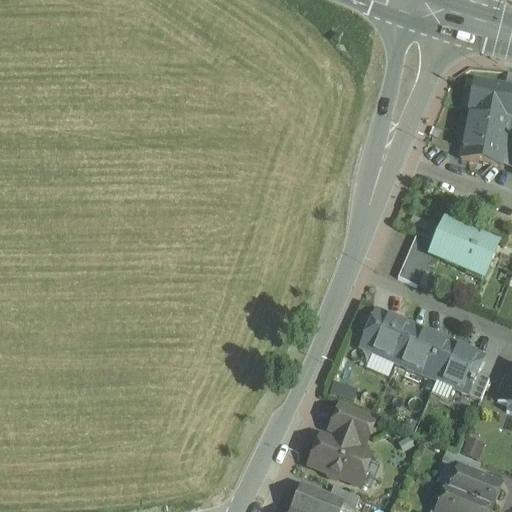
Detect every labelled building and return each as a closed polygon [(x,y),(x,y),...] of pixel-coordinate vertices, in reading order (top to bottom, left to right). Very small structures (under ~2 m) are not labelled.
[(511,91),(474,84),(468,113),(469,114),(460,161),(501,169),(502,167),(508,135),(510,121),(511,121),(511,91)] [(511,136),(508,135),(502,167),(511,171),(511,136)] [(497,250),(443,227),(435,245),(429,259),(431,260),(484,282),(497,250)] [(417,237),(398,282),(417,291),(431,260),(429,259),(435,245),(417,237)] [(412,329),(376,314),(360,352),(396,367),(412,329)] [(452,347),(412,329),(396,367),(436,385),(452,347)] [(452,347),(436,385),(466,398),(474,380),(483,360),(452,347)] [(511,372),(497,405),(508,410),(506,415),(511,417),(511,372)] [(477,381),(474,380),(467,397),(480,404),(489,384),(477,379),(477,381)] [(372,425),(340,412),(332,434),(337,436),(357,444),(364,447),(372,425)] [(357,444),(337,436),(333,446),(322,441),(311,469),(327,476),(329,480),(337,484),(342,482),(358,488),(369,460),(353,454),(357,444)] [(447,455),(442,466),(458,473),(476,480),(481,469),(447,455)] [(476,480),(458,473),(449,494),(488,510),(488,511),(490,511),(491,511),(501,490),(476,480)] [(329,503),(301,492),(293,511),(341,511),(342,509),(343,508),(329,503)] [(355,511),(359,502),(333,492),(329,503),(343,508),(342,509),(349,511),(355,511)] [(488,510),(449,494),(445,492),(437,511),(487,511),(488,511),(488,510)]
